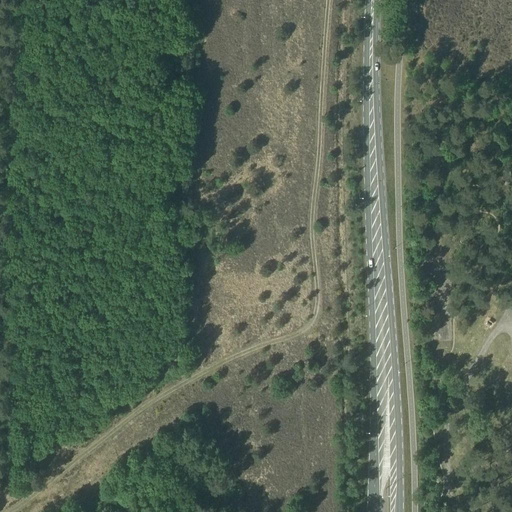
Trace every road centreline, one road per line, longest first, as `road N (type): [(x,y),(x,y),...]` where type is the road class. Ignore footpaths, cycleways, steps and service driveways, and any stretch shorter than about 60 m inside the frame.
road 1 (primary): [(383,356),(366,112),(367,0)]
road 2 (primary): [(397,511),(396,424),(383,356)]
road 3 (primary): [(383,356),(375,511)]
